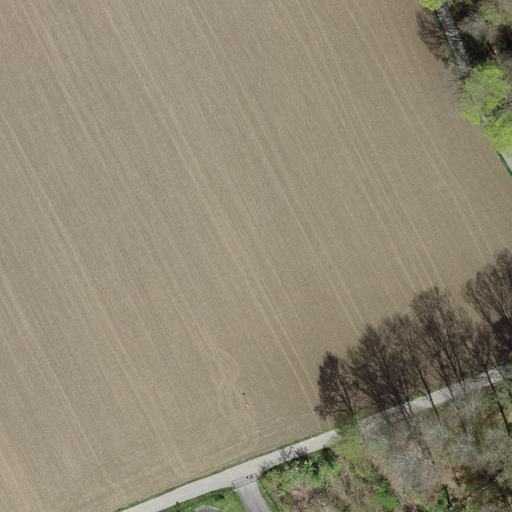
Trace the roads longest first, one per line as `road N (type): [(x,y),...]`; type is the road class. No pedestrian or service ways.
road 1 (track): [(511,366),(278,457)]
road 2 (track): [(440,0),(511,149)]
